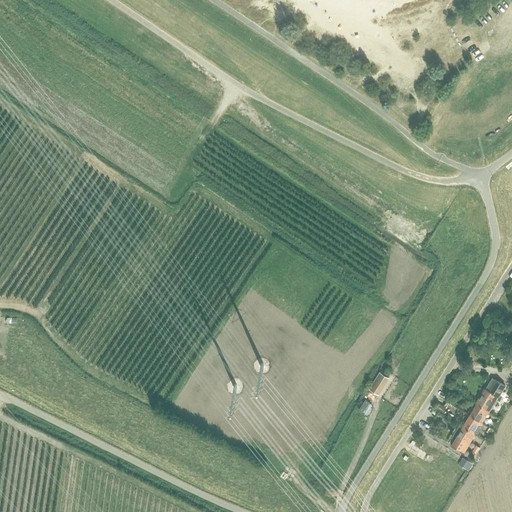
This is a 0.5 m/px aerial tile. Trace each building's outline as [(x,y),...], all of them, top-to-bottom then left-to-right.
[(369,389),(377,394),(388,377),(380,372),(369,389)] [(486,388),(476,404),(489,412),(505,386),(495,379),(488,390),(486,388)] [(366,400),(360,409),(364,412),(369,404),(370,403),(368,401),(366,400)] [(435,409),(441,412),(444,407),(439,404),(435,409)] [(482,423),(489,412),(476,404),(470,415),(482,423)] [(470,415),(463,427),(475,434),(482,423),(470,415)] [(469,445),(475,434),(463,427),(451,445),(461,450),(466,443),(469,445)] [(422,437),(416,447),(424,452),(428,454),(430,451),(434,444),(422,437)] [(491,452),(486,463),(496,467),(501,456),(491,452)] [(463,458),(459,464),(468,471),(472,464),(463,458)] [(501,471),(508,468),(505,462),(499,465),(501,471)]
